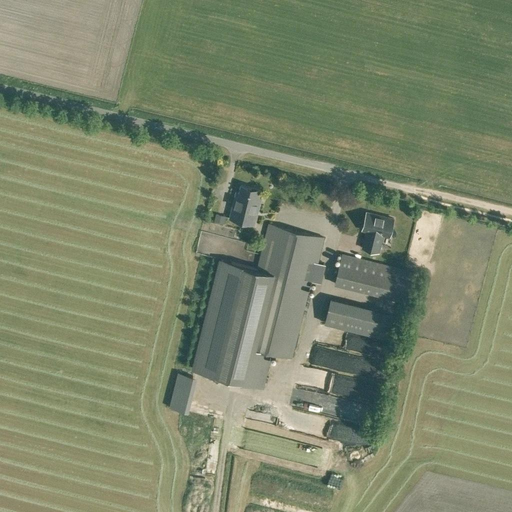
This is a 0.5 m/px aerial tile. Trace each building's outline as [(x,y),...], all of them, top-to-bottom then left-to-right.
[(256,203),(260,189),(241,185),(238,198),(235,197),(230,218),(254,224),(259,204),(256,203)] [(394,218),(366,212),(362,229),(367,230),(363,248),(378,252),(383,234),(389,236),(394,218)] [(262,386),(271,352),(291,357),(311,278),(321,280),(325,264),(317,263),(324,237),(269,223),(258,268),(222,259),(194,369),(262,386)] [(343,241),(350,241),(351,233),(344,233),(343,241)] [(335,283),(407,301),(414,272),(342,254),(335,283)] [(391,314),(331,299),(325,322),(385,337),(391,314)] [(179,369),(174,401),(187,403),(186,407),(189,408),(196,372),(179,369)] [(244,490),(233,491),(234,507),(245,506),(244,490)]
